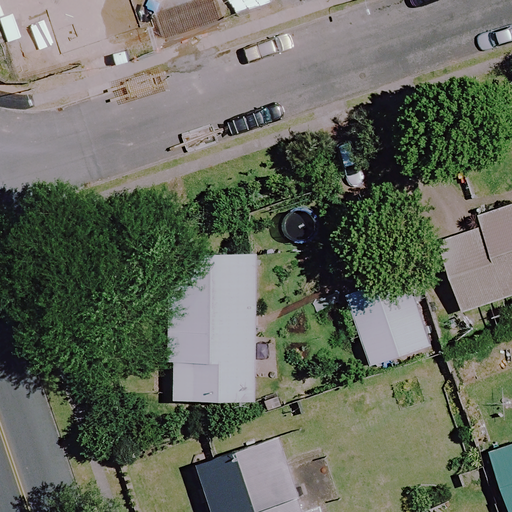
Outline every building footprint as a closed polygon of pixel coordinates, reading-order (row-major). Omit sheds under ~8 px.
[(13,0),(41,33),(74,6),(81,15),(98,0),(13,0)] [(511,296),(511,202),(434,229),(462,313),(511,296)] [(255,405),(259,258),(182,255),(178,402),(255,405)] [(430,350),(410,283),(349,301),(369,368),(430,350)] [(304,511),(281,440),(199,467),(213,511),(304,511)] [(511,511),(511,454),(492,461),(507,511),(511,511)]
